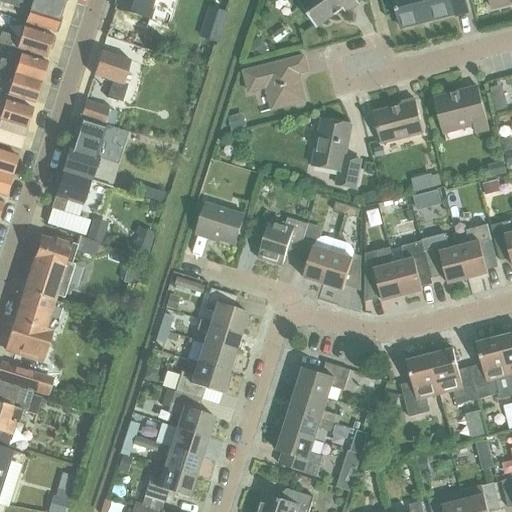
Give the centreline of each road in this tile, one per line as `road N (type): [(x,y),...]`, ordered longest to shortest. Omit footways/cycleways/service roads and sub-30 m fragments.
road 1 (residential): [(0,298),(95,0)]
road 2 (residential): [(300,323),(319,319),(390,336),(511,305)]
road 3 (residential): [(220,511),(281,333),(300,323)]
road 4 (residential): [(186,264),(286,293),(300,323)]
